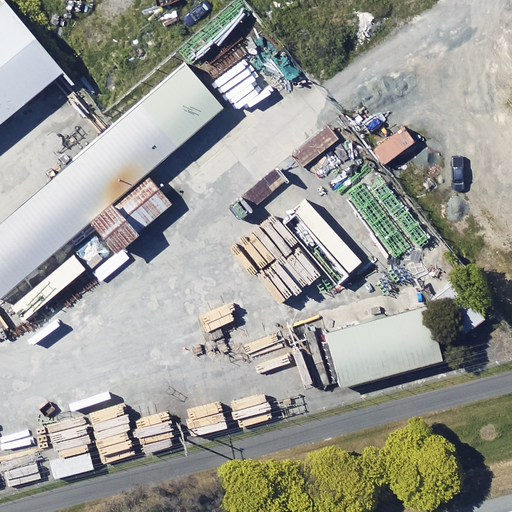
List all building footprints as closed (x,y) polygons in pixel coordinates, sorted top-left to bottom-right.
[(229,0),(196,0),(174,19),(188,36),(229,0)] [(0,124),(64,71),(12,8),(0,17),(0,124)] [(190,72),(0,227),(0,305),(228,118),(190,72)] [(414,143),(404,130),(375,153),(385,166),(414,143)] [(441,363),(427,315),(321,345),(335,393),(441,363)]
